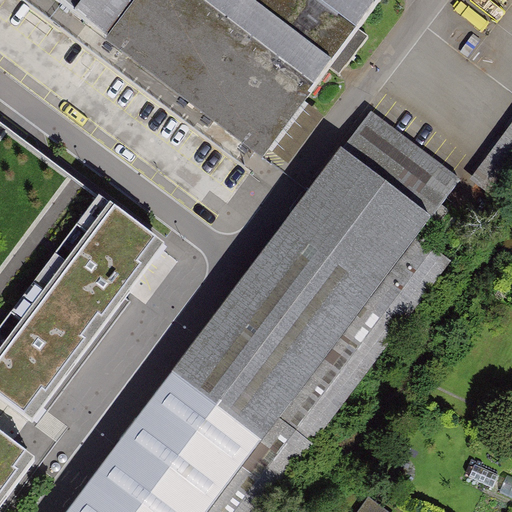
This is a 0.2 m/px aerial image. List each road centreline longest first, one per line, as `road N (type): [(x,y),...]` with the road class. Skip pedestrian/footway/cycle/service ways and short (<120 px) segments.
road 1 (residential): [(236,264),(51,511)]
road 2 (residential): [(236,264),(0,86)]
